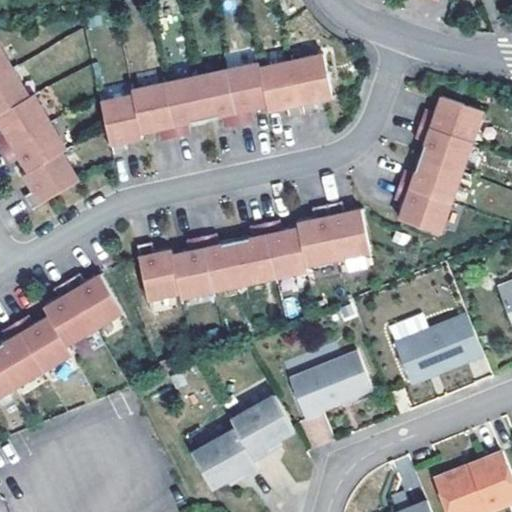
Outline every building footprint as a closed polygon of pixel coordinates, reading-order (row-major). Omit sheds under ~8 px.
[(1,45),(0,45),(0,120),(5,130),(8,136),(0,140),(0,143),(14,168),(23,162),(27,167),(32,177),(28,179),(34,189),(37,194),(27,200),(34,213),(83,185),(67,157),(71,155),(38,99),(34,101),(1,45)] [(137,99),(105,106),(117,160),(132,157),(129,146),(135,144),(146,142),(145,137),(156,134),(162,133),(165,144),(194,138),(192,127),(198,126),(219,121),(226,119),(228,130),(257,124),(255,113),(261,111),(272,109),(273,114),(283,112),(290,110),(293,122),(322,115),(320,104),(326,102),(337,100),(327,58),(264,72),(263,67),(136,94),(137,99)] [(488,115),(447,98),(442,109),(440,114),(430,109),(418,137),(429,142),(427,146),(418,168),(415,174),(405,169),(393,197),(403,201),(402,206),(397,218),(437,235),(488,115)] [(155,245),(141,248),(153,302),(184,295),(185,300),(249,286),(250,291),(313,277),(312,272),(376,258),(367,216),(355,218),(350,219),(347,208),(318,215),(321,226),(315,227),(303,230),(304,235),(292,237),(287,238),(285,227),(270,230),(256,233),(258,244),(253,246),(241,248),(240,243),(228,246),(223,247),(220,236),(191,242),(193,254),(189,255),(176,257),(175,252),(163,255),(158,256),(155,245)] [(0,404),(76,362),(71,353),(128,321),(103,278),(92,284),(88,287),(82,277),(56,293),(62,302),(58,305),(47,311),(52,320),(41,326),(37,329),(31,319),(5,334),(11,344),(6,347),(0,350),(0,404)] [(441,374),(489,355),(472,314),(400,344),(414,379),(439,369),(441,374)] [(328,410),(378,389),(362,350),(294,377),(311,420),(329,413),(328,410)] [(439,369),(414,379),(416,384),(441,374),(439,369)] [(299,430),(280,395),(236,418),(240,427),(257,458),(273,450),(270,445),(277,442),(299,430)] [(257,458),(240,427),(196,450),(215,485),(231,476),(238,473),(245,470),(247,474),(262,466),(257,458)] [(286,443),(283,439),(277,442),(270,445),(273,450),(286,443)] [(490,511),(511,503),(511,463),(507,452),(475,465),(477,470),(442,484),(453,511),(490,511)] [(440,479),(442,484),(477,470),(475,465),(440,479)] [(247,474),(245,470),(238,473),(231,476),(234,481),(247,474)] [(437,511),(433,501),(405,511),(437,511)]
